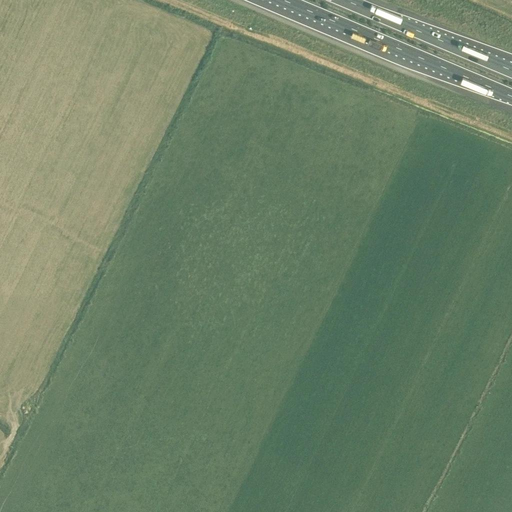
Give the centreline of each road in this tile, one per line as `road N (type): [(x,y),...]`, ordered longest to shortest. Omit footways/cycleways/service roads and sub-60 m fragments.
road 1 (motorway): [(282,0),(511,96)]
road 2 (motorway): [(511,70),(345,0)]
